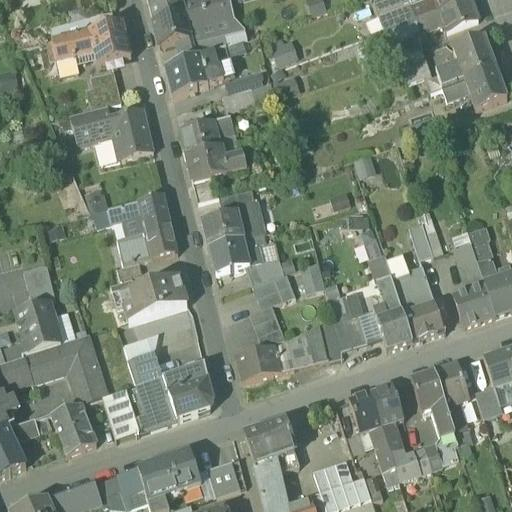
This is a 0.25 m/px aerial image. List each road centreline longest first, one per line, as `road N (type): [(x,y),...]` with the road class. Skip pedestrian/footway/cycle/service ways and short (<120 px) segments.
road 1 (residential): [(133,0),(234,425)]
road 2 (residential): [(511,338),(234,425)]
road 3 (residential): [(234,425),(0,508)]
